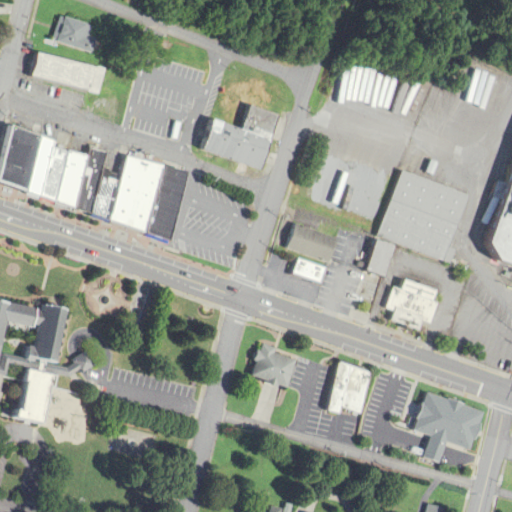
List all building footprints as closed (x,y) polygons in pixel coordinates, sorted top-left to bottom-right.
[(94,97),(7,73),(24,10),(98,26),(90,53),(87,66),(101,68),(94,97)] [(511,267),(446,243),(463,195),(511,85),(511,267)] [(271,196),(189,162),(204,117),(234,127),(242,104),(295,117),(271,196)] [(0,182),(0,161),(10,122),(54,138),(52,146),(85,154),(88,147),(106,151),(102,166),(122,171),(126,154),(186,170),(167,237),(0,182)] [(439,263),(446,243),(463,195),(392,168),(369,235),(391,244),(439,263)] [(249,304),(285,205),(339,225),(327,268),(310,325),(249,304)] [(357,274),(367,235),(391,244),(380,282),(357,274)] [(391,279),(389,283),(388,286),(376,323),(428,341),(441,296),(391,279)] [(7,419),(24,422),(40,426),(51,384),(52,379),(56,361),(66,319),(69,311),(42,304),(40,313),(0,302),(0,376),(17,382),(7,419)] [(251,421),(264,384),(244,379),(253,345),(295,357),(286,387),(273,427),(251,421)] [(321,413),(332,363),(368,373),(358,419),(321,413)] [(409,468),(415,453),(421,436),(405,432),(419,387),(485,412),(470,451),(444,445),(437,476),(409,468)]
